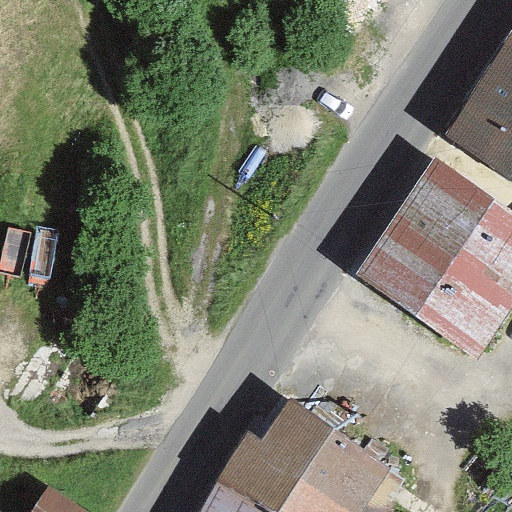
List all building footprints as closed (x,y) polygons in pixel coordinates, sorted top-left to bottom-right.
[(511,59),(466,127),(458,143),(511,177),(511,59)] [(511,212),(490,197),(442,167),(368,277),(473,350),(498,311),(511,320),(511,212)] [(238,463),(226,483),(278,511),(354,511),(384,468),(299,408),(268,447),(257,442),(251,437),(238,463)] [(278,511),(226,483),(210,511),(278,511)] [(82,511),(46,488),(30,511),(82,511)]
